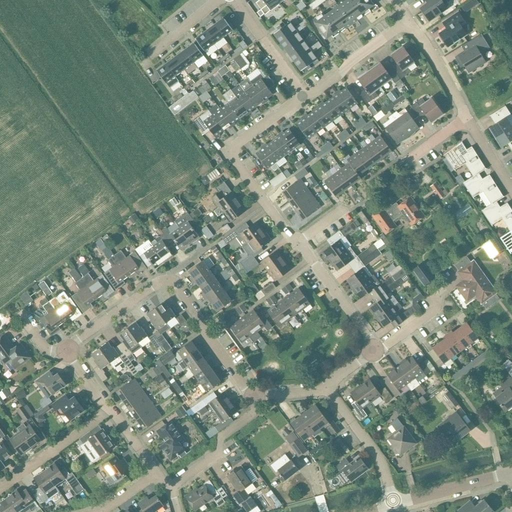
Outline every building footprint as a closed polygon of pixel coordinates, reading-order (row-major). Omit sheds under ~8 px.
[(259,0),(256,3),(264,15),(265,15),(280,4),(277,0),(259,0)] [(346,0),(339,6),(352,25),(371,11),(369,9),(374,5),(370,0),(346,0)] [(429,21),(432,19),(447,9),(445,6),(447,4),(447,2),(445,0),(425,0),(428,4),(421,9),(429,21)] [(464,13),(478,4),(475,0),(471,0),(461,7),(464,13)] [(352,25),(339,6),(325,16),(323,13),(313,20),(326,39),(331,36),(333,38),(352,25)] [(446,29),(439,34),(448,47),(466,35),(461,27),(466,24),(458,12),(442,23),(446,29)] [(214,25),(224,38),(235,30),(229,22),(228,22),(229,22),(228,23),(225,19),(224,20),(223,18),(222,20),(221,20),(214,25)] [(274,34),(281,44),(308,23),(305,20),(294,28),(290,22),(285,26),(283,23),(276,27),(278,30),(274,34)] [(281,44),(287,53),(303,41),(298,33),(309,25),(308,23),(281,44)] [(214,45),(224,38),(214,25),(205,32),(214,45)] [(205,32),(195,39),(195,40),(196,39),(197,40),(196,41),(205,52),(214,45),(205,32)] [(481,34),(467,43),(471,49),(466,52),(466,51),(455,58),(461,68),(464,66),(468,73),(485,62),(481,55),(483,54),(482,52),(489,48),(481,34)] [(243,41),(238,45),(242,50),(247,47),(243,41)] [(287,53),(294,62),(319,43),(318,42),(309,49),(303,41),(287,53)] [(185,50),(194,63),(204,56),(195,44),(195,45),(194,44),(194,43),(185,50)] [(319,43),(294,62),(301,71),(306,68),(308,71),(314,66),(312,63),(317,60),(313,53),(322,47),(319,43)] [(401,80),(411,72),(407,67),(414,62),(403,47),(392,55),(399,65),(393,69),(401,80)] [(185,70),(194,63),(185,50),(175,57),(185,70)] [(240,55),(234,60),(236,62),(240,67),(241,69),(247,64),(240,55)] [(175,77),(185,70),(175,57),(166,64),(175,77)] [(236,62),(230,66),(234,72),(240,67),(236,62)] [(401,80),(393,69),(388,73),(380,63),(369,71),(381,87),(392,79),(395,84),(398,87),(403,84),(400,80),(401,80)] [(169,89),(179,82),(175,77),(166,64),(158,69),(159,70),(157,71),(158,72),(157,73),(169,89)] [(227,68),(225,66),(218,72),(222,77),(230,71),(227,68)] [(378,96),(375,91),(381,87),(369,71),(358,80),(365,89),(360,93),(368,104),(378,96)] [(261,73),(250,81),(264,101),(273,94),(269,89),(275,85),(267,75),(264,78),(261,73)] [(219,74),(214,77),(218,83),(223,79),(219,74)] [(248,78),(239,84),(256,107),(264,101),(250,81),(248,78)] [(207,83),(202,86),(207,92),(211,88),(207,83)] [(239,84),(231,90),(248,113),(256,107),(239,84)] [(202,86),(198,89),(202,95),(207,92),(202,86)] [(338,94),(349,109),(357,103),(347,88),(338,94)] [(231,90),(230,89),(222,95),(229,104),(239,119),(248,113),(231,90)] [(338,94),(330,100),(341,115),(349,109),(338,94)] [(426,103),(422,98),(411,106),(419,117),(425,113),(432,122),(443,114),(432,99),(426,103)] [(330,100),(322,106),(332,121),(341,115),(330,100)] [(387,107),(390,111),(395,107),(392,103),(387,107)] [(229,104),(220,110),(231,125),(239,119),(229,104)] [(220,110),(217,105),(208,111),(223,131),(231,125),(220,110)] [(322,106),(313,112),(324,127),(332,121),(322,106)] [(511,116),(505,106),(490,116),(490,117),(495,114),(498,119),(494,122),(496,125),(490,128),(496,138),(511,127),(511,116)] [(384,115),(390,111),(387,107),(381,111),(384,115)] [(398,114),(397,112),(392,115),(410,138),(416,133),(415,132),(419,129),(405,109),(398,114)] [(208,110),(194,121),(204,134),(210,130),(214,137),(223,131),(208,111),(208,110)] [(313,112),(305,118),(316,133),(324,127),(313,112)] [(397,145),(402,142),(410,138),(392,115),(388,118),(389,120),(383,125),(397,145)] [(308,139),(316,133),(305,118),(297,124),(308,139)] [(357,121),(362,127),(366,123),(362,118),(357,121)] [(362,127),(357,121),(353,124),(357,130),(362,127)] [(511,127),(496,138),(502,147),(508,144),(509,147),(511,145),(511,127)] [(281,136),(292,151),(300,145),(289,130),(281,136)] [(341,133),(345,139),(350,136),(346,130),(341,133)] [(345,139),(341,133),(336,136),(341,142),(345,139)] [(375,140),(372,135),(368,138),(372,143),(383,158),(392,151),(381,136),(375,140)] [(281,136),(273,142),(283,157),(292,151),(281,136)] [(367,146),(363,141),(359,144),(363,149),(374,164),(383,158),(372,143),(367,146)] [(264,148),(275,163),(283,157),(273,142),(264,148)] [(325,145),(329,151),(333,148),(329,142),(325,145)] [(466,162),(475,176),(487,169),(486,168),(486,169),(472,147),(463,152),(458,146),(463,142),(462,142),(444,155),(455,172),(456,172),(454,169),(466,162)] [(329,151),(325,145),(320,148),(322,151),(315,156),(317,159),(329,151)] [(363,149),(359,152),(355,147),(351,149),(355,155),(366,170),(374,164),(363,149)] [(275,163),(264,148),(256,154),(267,169),(270,166),(274,172),(279,168),(275,163)] [(351,158),(343,148),(339,150),(345,158),(346,158),(358,175),(359,175),(366,170),(355,155),(351,158)] [(298,161),(303,167),(308,164),(303,157),(298,161)] [(345,158),(342,161),(346,166),(341,170),(352,185),(361,178),(359,175),(358,175),(346,158),(345,158)] [(299,171),(303,167),(298,161),(294,164),(299,171)] [(341,170),(337,165),(334,167),(337,172),(333,176),(344,191),(352,185),(341,170)] [(481,212),(504,197),(504,196),(503,197),(490,175),(481,181),(477,175),(487,169),(475,176),(463,184),(473,200),(474,200),(472,197),(483,190),(492,204),(481,211),(481,212)] [(282,173),(287,179),(291,176),(287,170),(282,173)] [(333,176),(329,170),(325,173),(329,178),(325,182),(336,197),(344,191),(333,176)] [(282,182),(287,179),(282,173),(278,176),(282,182)] [(316,182),(312,176),(307,180),(311,185),(316,182)] [(289,202),(307,189),(300,179),(282,192),(289,202)] [(289,202),(296,211),(314,198),(307,189),(289,202)] [(212,198),(219,207),(214,211),(218,217),(223,213),(239,202),(232,193),(225,198),(221,192),(212,198)] [(411,197),(398,207),(411,225),(424,216),(411,197)] [(504,197),(481,212),(491,228),(492,227),(490,225),(502,218),(511,232),(499,239),(511,231),(511,210),(507,203),(498,209),(495,203),(504,197)] [(321,208),(314,198),(296,211),(303,221),(321,208)] [(223,213),(230,223),(245,211),(239,202),(223,213)] [(385,234),(396,226),(383,209),(372,216),(385,234)] [(187,211),(174,221),(179,228),(190,244),(199,238),(193,230),(198,227),(193,220),(190,215),(187,211)] [(364,224),(368,221),(361,211),(357,214),(364,224)] [(353,222),(340,232),(345,237),(357,228),(357,227),(360,225),(357,220),(353,222)] [(248,243),(263,232),(256,223),(241,234),(248,243)] [(216,233),(220,238),(231,230),(227,224),(216,233)] [(190,244),(179,228),(170,234),(166,228),(161,231),(171,246),(176,243),(182,250),(190,244)] [(157,244),(153,247),(149,240),(148,240),(164,263),(173,257),(167,249),(171,246),(161,231),(163,234),(155,240),(157,244)] [(238,236),(235,231),(218,244),(221,249),(227,244),(227,245),(238,236)] [(511,231),(499,239),(509,255),(510,255),(508,253),(511,250),(511,231)] [(263,232),(248,243),(254,253),(270,241),(263,232)] [(504,250),(494,233),(489,236),(499,253),(504,250)] [(361,261),(378,249),(384,244),(381,239),(357,256),(361,261)] [(105,246),(101,240),(97,243),(101,249),(105,246)] [(164,263),(148,240),(135,250),(145,265),(150,261),(155,269),(164,263)] [(330,261),(346,250),(339,241),(324,252),(330,261)] [(384,244),(378,249),(361,261),(365,267),(382,255),(378,249),(384,245),(384,244)] [(220,261),(224,258),(215,247),(211,250),(220,261)] [(346,250),(330,261),(337,271),(356,257),(350,247),(346,250)] [(114,255),(129,277),(135,272),(137,275),(147,268),(135,252),(126,258),(121,251),(114,255)] [(269,272),(284,261),(277,251),(261,262),(269,272)] [(238,272),(255,260),(252,254),(234,267),(238,272)] [(129,277),(114,255),(107,260),(112,268),(104,274),(116,290),(125,284),(123,281),(129,277)] [(500,300),(479,271),(472,261),(470,262),(467,257),(455,265),(461,273),(463,271),(469,279),(458,287),(463,293),(461,294),(466,301),(472,296),(478,297),(483,304),(487,309),(500,300)] [(255,260),(238,272),(241,277),(259,265),(255,260)] [(192,281),(209,269),(203,261),(189,271),(193,276),(190,278),(192,281)] [(284,261),(269,272),(275,281),(291,270),(284,261)] [(423,263),(413,270),(424,286),(434,279),(423,263)] [(77,269),(83,277),(88,273),(83,265),(77,269)] [(231,277),(235,274),(230,266),(222,272),(228,280),(231,277)] [(209,269),(192,281),(194,284),(197,282),(201,287),(214,277),(209,269)] [(353,289),(368,277),(362,269),(347,280),(353,289)] [(82,278),(97,300),(103,295),(105,298),(114,291),(102,275),(93,281),(88,274),(82,278)] [(235,274),(231,277),(235,283),(239,280),(235,274)] [(454,285),(463,279),(459,274),(450,280),(454,285)] [(380,285),(373,275),(369,278),(368,277),(353,289),(360,299),(369,293),(372,298),(374,296),(383,289),(395,281),(391,277),(380,285)] [(97,300),(82,278),(81,279),(79,276),(74,279),(76,282),(74,283),(80,291),(71,297),(83,314),(93,307),(91,304),(97,300)] [(214,277),(201,287),(204,292),(202,294),(204,297),(220,285),(214,277)] [(401,277),(395,281),(399,287),(403,284),(403,280),(401,277)] [(398,302),(391,293),(399,287),(395,281),(383,289),(374,296),(372,298),(376,304),(370,308),(377,318),(398,302)] [(276,288),(272,282),(255,295),(259,300),(276,288)] [(220,285),(204,297),(206,300),(208,298),(212,303),(226,293),(220,285)] [(299,289),(291,294),(302,310),(310,304),(299,289)] [(26,292),(20,297),(26,305),(33,300),(26,292)] [(68,299),(64,292),(56,297),(49,301),(64,323),(70,318),(72,321),(82,315),(70,298),(68,299)] [(226,293),(212,303),(216,308),(213,310),(215,313),(232,302),(226,293)] [(291,294),(283,300),(294,316),(302,310),(291,294)] [(42,306),(34,312),(39,320),(51,337),(60,330),(58,327),(64,323),(49,301),(47,297),(39,302),(42,306)] [(283,300),(275,306),(287,321),(294,316),(283,300)] [(155,308),(166,323),(175,317),(169,307),(168,308),(164,302),(155,308)] [(403,321),(397,312),(402,308),(398,302),(377,318),(383,327),(391,322),(395,327),(403,321)] [(402,314),(406,319),(417,311),(421,308),(417,303),(413,306),(402,314)] [(287,321),(275,306),(267,312),(279,327),(287,321)] [(166,323),(155,308),(147,314),(151,320),(150,320),(157,330),(166,323)] [(246,316),(257,331),(265,326),(263,323),(267,320),(262,313),(258,316),(254,310),(246,316)] [(181,315),(176,319),(186,333),(191,328),(181,315)] [(246,316),(238,322),(250,337),(257,331),(246,316)] [(128,328),(142,348),(150,342),(156,350),(161,346),(153,335),(148,338),(147,337),(141,327),(140,328),(136,322),(128,328)] [(250,337),(238,322),(230,328),(241,343),(249,337),(250,337)] [(459,329),(470,344),(478,338),(467,323),(459,329)] [(118,345),(130,362),(135,358),(132,355),(142,348),(128,328),(119,334),(123,340),(122,340),(123,342),(118,345)] [(451,358),(470,344),(459,329),(453,333),(454,335),(450,338),(452,337),(453,339),(449,342),(446,338),(440,343),(451,358)] [(153,335),(161,346),(167,342),(159,331),(153,335)] [(5,336),(0,340),(0,357),(5,364),(12,360),(17,367),(30,358),(21,345),(15,350),(5,336)] [(184,359),(200,347),(198,345),(195,347),(191,341),(178,351),(184,359)] [(130,362),(118,345),(114,349),(113,347),(112,348),(108,342),(100,348),(110,363),(115,369),(123,363),(131,373),(128,375),(130,378),(138,373),(135,368),(130,362)] [(443,364),(451,358),(440,343),(432,348),(443,364)] [(189,367),(203,357),(199,352),(202,350),(200,347),(184,359),(189,367)] [(100,348),(91,354),(93,356),(96,360),(94,361),(98,366),(94,370),(95,371),(103,382),(107,379),(104,374),(105,373),(102,369),(110,363),(100,348)] [(176,358),(171,350),(159,358),(164,365),(176,358)] [(479,356),(482,360),(490,355),(487,351),(479,356)] [(472,367),(482,360),(479,356),(469,363),(472,367)] [(195,375),(211,363),(209,360),(207,362),(203,357),(189,367),(195,375)] [(423,360),(418,364),(412,357),(404,363),(415,378),(423,372),(426,376),(431,372),(423,360)] [(163,374),(167,371),(159,360),(155,363),(158,366),(162,372),(163,374)] [(511,377),(511,363),(508,360),(502,365),(511,377)] [(201,383),(214,373),(211,368),(213,366),(211,363),(195,375),(201,383)] [(415,378),(404,363),(396,369),(407,384),(406,385),(411,391),(419,385),(415,378)] [(460,370),(463,374),(472,367),(469,363),(460,370)] [(140,364),(135,368),(138,373),(143,369),(140,364)] [(162,372),(158,366),(151,371),(155,377),(159,374),(162,372)] [(396,398),(401,395),(398,391),(406,385),(407,384),(396,369),(387,376),(388,376),(383,380),(396,398)] [(455,380),(463,374),(460,370),(452,376),(455,380)] [(54,377),(50,372),(36,382),(48,398),(66,385),(58,374),(54,377)] [(214,373),(201,383),(207,392),(223,380),(221,377),(218,378),(214,373)] [(165,380),(160,375),(155,379),(159,385),(164,381),(165,380)] [(511,405),(511,379),(511,377),(500,385),(501,387),(493,393),(497,398),(502,405),(501,406),(505,411),(511,405)] [(123,402),(141,389),(134,379),(116,392),(123,402)] [(174,390),(179,387),(173,379),(169,382),(174,390)] [(361,386),(372,402),(381,396),(385,403),(392,398),(385,388),(378,392),(369,380),(361,386)] [(367,416),(362,409),(372,402),(361,386),(351,393),(356,401),(351,404),(362,420),(367,416)] [(180,398),(185,395),(179,387),(174,390),(180,398)] [(459,405),(445,387),(434,396),(440,403),(444,400),(452,410),(459,405)] [(169,396),(173,393),(170,388),(165,391),(169,396)] [(123,402),(130,411),(148,398),(141,389),(123,402)] [(215,413),(231,402),(224,393),(217,398),(213,393),(186,412),(190,417),(208,404),(215,413)] [(185,395),(180,398),(187,408),(192,404),(185,395)] [(69,401),(65,396),(52,405),(59,415),(66,415),(70,421),(84,410),(75,397),(69,401)] [(427,402),(422,396),(418,400),(422,406),(427,402)] [(130,411),(137,420),(155,407),(148,398),(130,411)] [(23,406),(31,417),(34,415),(26,405),(26,406),(21,399),(19,401),(22,406),(23,406)] [(234,421),(230,417),(238,411),(231,402),(215,413),(221,422),(215,427),(219,432),(234,421)] [(324,409),(321,412),(316,405),(291,424),(304,441),(328,423),(337,434),(341,431),(324,409)] [(23,406),(22,406),(16,411),(25,423),(31,418),(31,417),(23,406)] [(418,409),(415,406),(408,412),(410,415),(418,409)] [(161,417),(155,407),(137,420),(144,430),(161,417)] [(187,414),(182,407),(174,411),(180,419),(187,414)] [(447,418),(443,421),(449,430),(458,441),(471,432),(456,412),(447,418)] [(403,428),(397,419),(390,424),(396,433),(388,439),(395,448),(394,450),(397,454),(399,453),(400,455),(416,443),(404,427),(403,428)] [(0,436),(2,439),(9,434),(0,422),(0,436)] [(167,442),(161,446),(170,459),(179,453),(183,449),(178,442),(182,439),(183,439),(171,422),(157,432),(163,440),(164,439),(167,442)] [(17,428),(32,448),(41,442),(29,426),(26,428),(23,424),(17,428)] [(32,448),(17,428),(16,429),(19,433),(10,440),(21,456),(32,448)] [(290,433),(286,428),(282,432),(286,436),(290,433)] [(103,430),(93,437),(90,431),(79,439),(83,445),(85,443),(97,459),(115,447),(103,430)] [(307,451),(293,432),(284,438),(298,458),(307,451)] [(2,443),(0,443),(0,471),(5,468),(1,463),(11,456),(2,443)] [(320,463),(328,458),(324,451),(316,456),(320,463)] [(291,460),(290,461),(285,455),(270,466),(275,473),(278,471),(285,480),(298,470),(291,460)] [(116,457),(103,467),(110,476),(106,479),(111,485),(118,480),(132,470),(123,459),(120,462),(116,457)] [(359,458),(350,465),(345,459),(335,466),(339,472),(336,475),(344,486),(351,481),(368,469),(359,458)] [(45,472),(55,485),(60,482),(65,479),(76,494),(83,489),(72,473),(69,475),(65,469),(60,472),(55,464),(50,468),(45,472)] [(245,472),(241,467),(227,477),(238,493),(233,497),(239,505),(241,504),(246,511),(248,511),(257,506),(250,496),(249,497),(244,489),(252,483),(257,480),(250,468),(245,472)] [(92,468),(85,474),(89,479),(96,474),(92,468)] [(55,485),(45,472),(40,475),(39,475),(34,478),(40,487),(34,491),(43,503),(53,496),(59,492),(55,485)] [(212,495),(205,486),(193,494),(192,493),(186,497),(195,510),(213,498),(219,506),(224,502),(222,498),(226,495),(221,488),(212,495)] [(28,496),(23,499),(17,491),(12,495),(8,498),(17,511),(30,511),(32,511),(36,508),(28,496)] [(163,506),(156,496),(149,501),(147,498),(139,504),(142,509),(138,511),(155,511),(163,506)] [(17,511),(8,498),(2,502),(0,503),(0,511),(17,511)] [(490,511),(492,511),(483,501),(475,508),(470,502),(459,511),(490,511)]
